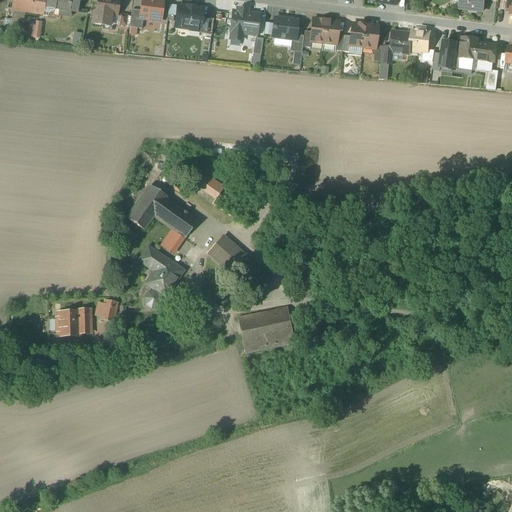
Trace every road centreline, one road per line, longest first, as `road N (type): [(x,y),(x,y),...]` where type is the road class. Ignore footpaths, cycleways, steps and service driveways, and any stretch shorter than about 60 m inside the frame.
road 1 (residential): [(0,357),(73,367),(287,306),(511,324)]
road 2 (residential): [(245,0),(511,34)]
